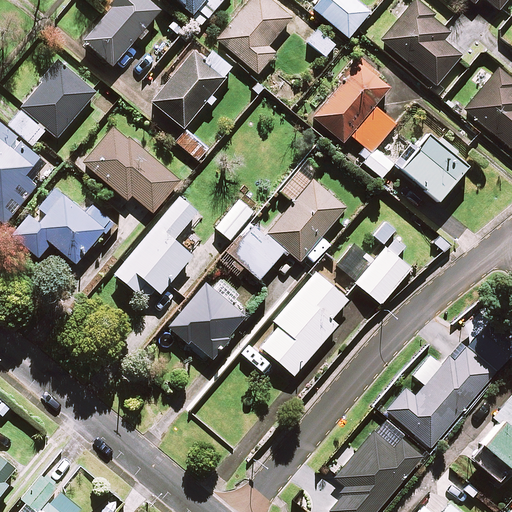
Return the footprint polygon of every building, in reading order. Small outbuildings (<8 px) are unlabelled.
[(114,68),(139,41),(142,44),(152,33),(148,30),(163,13),(148,0),(118,0),(109,11),(111,13),(85,42),(114,68)] [(167,0),(201,29),(226,0),(167,0)] [(293,20),(269,0),(253,0),(218,41),(259,76),(277,55),(269,48),(293,20)] [(371,14),(354,0),(324,0),(315,11),(349,40),(371,14)] [(509,0),(463,0),(474,9),(480,0),(484,0),(500,12),(509,0)] [(451,33),(415,2),(382,41),(437,88),(462,58),(443,42),(451,33)] [(173,14),(163,24),(178,38),(187,29),(173,14)] [(336,47),(319,32),(309,43),(326,58),(336,47)] [(187,130),(207,104),(213,108),(218,100),(213,96),(232,70),(197,44),(152,104),(187,130)] [(393,88),(360,59),(341,80),(345,84),(314,118),(344,145),(352,136),(371,154),(396,127),(375,108),(393,88)] [(97,93),(58,63),(9,127),(35,146),(47,131),(60,141),(97,93)] [(511,79),(499,69),(465,110),(511,150),(511,79)] [(0,225),(4,229),(37,187),(27,178),(42,159),(0,125),(0,225)] [(180,182),(115,129),(85,166),(128,201),(132,196),(155,214),(180,182)] [(186,133),(176,143),(195,161),(205,150),(186,133)] [(442,138),(438,142),(433,137),(404,172),(441,203),(470,169),(457,158),(461,154),(442,138)] [(394,166),(376,151),(365,165),(383,179),(394,166)] [(347,210),(299,170),(281,192),(295,203),(268,235),(302,263),(347,210)] [(76,204),(58,187),(13,235),(38,259),(52,244),(75,265),(115,223),(84,195),(76,204)] [(117,276),(149,302),(157,292),(161,296),(193,258),(175,242),(198,214),(180,199),(117,276)] [(255,213),(241,201),(217,229),(231,241),(255,213)] [(285,253),(258,229),(235,255),(262,279),(285,253)] [(406,248),(395,239),(374,264),(354,247),(338,267),(384,304),(411,270),(397,258),(406,248)] [(228,255),(220,263),(237,279),(246,270),(228,255)] [(332,322),(349,302),(328,284),(337,272),(326,263),(279,319),(282,322),(261,347),(296,377),(338,327),(332,322)] [(206,284),(171,330),(190,345),(193,341),(215,358),(247,318),(230,304),(238,293),(222,280),(214,291),(206,284)] [(413,396),(402,387),(382,412),(430,450),(511,347),(511,342),(474,312),(456,334),(460,337),(446,355),(437,365),(427,357),(411,376),(422,385),(413,396)] [(511,462),(511,391),(490,417),(495,421),(475,445),(483,451),(472,464),(495,483),(511,462)] [(390,449),(370,431),(332,476),(346,488),(326,511),(327,511),(372,511),(419,458),(398,440),(390,449)] [(0,498),(10,486),(8,484),(19,471),(1,456),(0,458),(0,498)] [(81,511),(82,511),(41,478),(23,500),(37,511),(81,511)]
